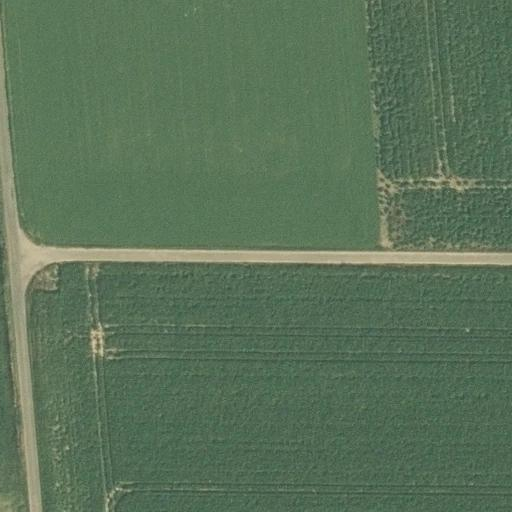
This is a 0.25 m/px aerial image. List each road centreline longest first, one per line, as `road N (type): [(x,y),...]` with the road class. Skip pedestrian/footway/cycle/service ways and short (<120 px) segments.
road 1 (track): [(511,259),(14,255)]
road 2 (unclassified): [(0,84),(35,511)]
